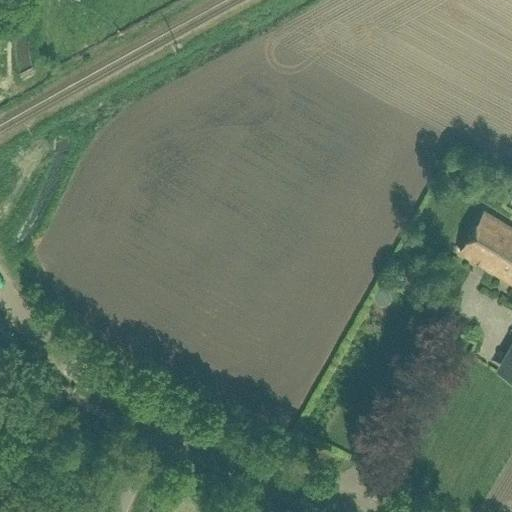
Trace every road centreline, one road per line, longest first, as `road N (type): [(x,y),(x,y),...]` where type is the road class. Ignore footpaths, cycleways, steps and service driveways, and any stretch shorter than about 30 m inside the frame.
road 1 (tertiary): [(0,283),(25,325),(66,363),(162,418)]
road 2 (tertiary): [(162,418),(355,511)]
